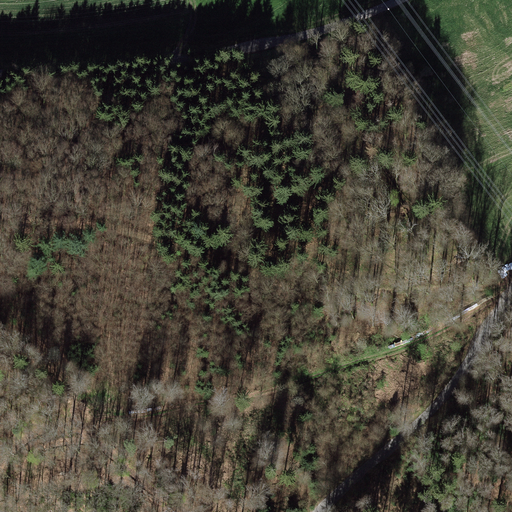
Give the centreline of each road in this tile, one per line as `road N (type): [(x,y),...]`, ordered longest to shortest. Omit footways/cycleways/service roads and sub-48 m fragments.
road 1 (track): [(511,294),(411,344),(234,400),(43,429),(19,442),(0,472)]
road 2 (unclassified): [(0,68),(194,52),(399,0)]
road 3 (unclassified): [(511,295),(437,403),(319,511)]
road 4 (track): [(92,423),(84,439),(52,444),(26,460),(18,489),(25,511)]
